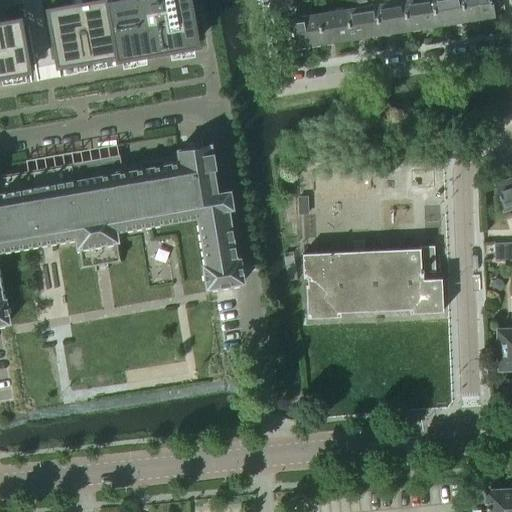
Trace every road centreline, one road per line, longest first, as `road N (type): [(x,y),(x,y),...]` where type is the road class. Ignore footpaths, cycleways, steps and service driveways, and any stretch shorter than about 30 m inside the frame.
road 1 (tertiary): [(0,484),(472,440)]
road 2 (residential): [(472,440),(460,159),(511,133)]
road 3 (residential): [(511,50),(282,87)]
